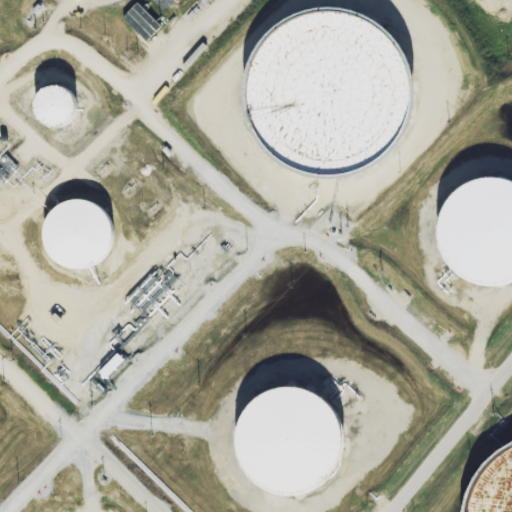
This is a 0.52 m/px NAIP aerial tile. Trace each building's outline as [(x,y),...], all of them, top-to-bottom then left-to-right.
[(121,18),(146,42),(161,27),(136,3),(121,18)] [(402,132),(411,102),(408,70),(402,60),(401,48),(392,35),(369,18),(337,8),(302,11),(286,22),(282,27),(280,27),(265,37),(252,55),(244,82),(245,102),(249,105),(250,123),(272,155),(291,170),(317,177),(358,174),(377,162),(377,156),(382,152),(384,145),(392,145),(402,132)] [(44,124),(50,128),(57,129),(63,129),(70,126),(75,121),(78,115),(79,108),(78,102),(75,96),(70,91),(63,88),(56,87),(49,89),(44,93),(39,99),(37,105),(37,113),(40,119),(44,124)] [(511,181),(496,179),(478,181),(461,191),(448,205),(441,221),(440,238),(444,255),(453,269),(466,281),(482,287),(500,289),(511,286),(511,181)] [(114,231),(115,241),(113,252),(106,261),(97,269),(86,272),(74,272),(63,267),(55,259),(49,249),(48,237),(50,226),(56,217),(64,210),(74,206),(84,205),(94,208),(103,213),(110,221),(114,231)] [(253,481),(268,492),(286,498),(304,497),(322,491),(336,480),(346,464),(351,446),(349,428),(342,411),(329,397),(313,388),(294,385),(275,388),(258,397),(246,411),(238,429),(237,448),(243,466),(253,481)] [(511,511),(466,511),(472,489),(488,464),(511,445),(511,511)]
